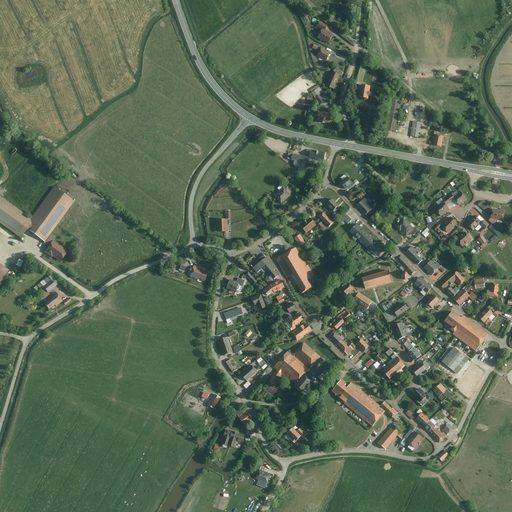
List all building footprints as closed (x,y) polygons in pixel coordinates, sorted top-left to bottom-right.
[(328,27),(320,24),(317,29),(322,31),(325,33),(328,27)] [(330,45),(333,37),(325,33),(322,31),(318,39),(330,45)] [(332,54),(321,48),(316,57),(321,60),(322,58),(328,61),(332,54)] [(336,73),(334,72),(327,85),(335,90),(338,84),(336,83),(342,71),(338,69),(336,73)] [(371,99),(373,87),(362,85),(360,97),(371,99)] [(330,104),(319,86),(311,92),(323,110),(330,104)] [(397,132),(402,102),(391,100),(386,130),(397,132)] [(334,123),(335,113),(320,112),(319,122),(334,123)] [(420,139),(423,123),(413,122),(410,137),(420,139)] [(445,136),(435,135),(434,145),(444,147),(445,136)] [(327,154),(312,152),(312,158),(311,164),(326,166),(327,154)] [(312,158),(294,155),(293,161),(311,164),(312,158)] [(352,184),(347,178),(340,184),(345,190),(351,186),(352,184)] [(361,184),(357,180),(352,184),(351,186),(355,190),(361,184)] [(51,234),(75,201),(54,187),(31,219),(27,216),(29,214),(26,212),(24,214),(0,196),(0,223),(21,238),(27,229),(45,242),(44,243),(49,247),(46,251),(45,252),(52,258),(53,257),(61,262),(69,252),(54,241),(56,237),(51,234)] [(292,196),(285,188),(275,197),(282,205),(292,196)] [(468,200),(463,193),(458,196),(456,193),(449,197),(453,203),(456,201),(458,206),(468,200)] [(442,216),(451,211),(448,206),(453,203),(449,197),(443,200),(445,204),(438,209),(442,216)] [(365,198),(357,206),(366,215),(377,205),(372,201),(370,203),(365,198)] [(339,206),(332,199),(327,204),(333,211),(339,206)] [(492,209),(490,223),(496,225),(497,222),(502,223),(502,221),(503,221),(505,210),(500,209),(500,210),(492,209)] [(333,223),(322,212),(318,216),(329,227),(333,223)] [(347,212),(342,217),(349,224),(353,219),(347,212)] [(474,216),(466,224),(473,231),(475,230),(476,231),(477,230),(478,231),(482,228),(485,230),(489,234),(493,229),(489,225),(485,220),(484,221),(480,216),(477,218),(476,218),(474,216)] [(452,231),(451,231),(457,224),(450,217),(445,222),(444,222),(440,226),(438,224),(436,221),(427,226),(432,230),(433,229),(440,235),(442,233),(445,235),(447,233),(449,234),(452,231)] [(300,226),(306,234),(316,225),(309,218),(300,226)] [(415,229),(405,218),(395,227),(400,233),(402,231),(407,236),(415,229)] [(227,232),(226,220),(216,220),(217,232),(227,232)] [(385,251),(357,224),(349,232),(375,256),(377,255),(379,257),(385,251)] [(499,229),(497,228),(494,230),(500,237),(507,231),(502,226),(499,229)] [(429,232),(431,230),(428,227),(422,233),(427,238),(431,234),(429,232)] [(456,239),(462,247),(471,241),(474,239),(469,233),(467,235),(465,232),(456,239)] [(494,234),(488,238),(492,242),(497,238),(494,234)] [(294,238),(299,246),(305,243),(300,235),(294,238)] [(13,250),(17,245),(9,239),(5,245),(13,250)] [(416,250),(413,247),(406,253),(421,268),(428,262),(420,254),(422,252),(418,248),(416,250)] [(286,279),(288,277),(294,286),(296,285),(301,294),(304,293),(309,290),(312,288),(307,279),(313,275),(308,265),(306,266),(296,248),(275,260),(286,279)] [(415,270),(401,255),(395,261),(401,269),(404,266),(412,273),(415,270)] [(276,269),(267,259),(258,266),(262,271),(265,270),(274,281),(280,277),(276,269)] [(436,265),(433,262),(426,268),(433,275),(441,267),(438,264),(436,265)] [(0,282),(0,283),(9,270),(0,263),(0,282)] [(211,273),(195,267),(191,277),(208,283),(211,273)] [(466,282),(458,272),(442,285),(447,291),(457,282),(461,286),(466,282)] [(259,283),(249,273),(247,275),(256,285),(259,283)] [(388,273),(362,280),(364,289),(390,282),(388,273)] [(41,283),(38,286),(41,290),(44,287),(48,293),(57,287),(56,286),(60,283),(53,274),(49,277),(48,277),(40,283),(41,283)] [(433,291),(420,279),(414,286),(427,297),(433,291)] [(486,288),(485,279),(474,281),(476,290),(486,288)] [(238,283),(231,281),(228,289),(238,292),(241,285),(238,283)] [(285,289),(281,281),(272,286),(275,291),(276,293),(285,289)] [(342,289),(347,295),(354,290),(349,284),(342,289)] [(499,298),(501,285),(495,284),(494,292),(488,291),(487,296),(499,298)] [(405,297),(413,289),(408,285),(401,294),(405,297)] [(272,286),(265,292),(270,295),(275,291),(272,286)] [(458,295),(452,287),(447,291),(453,299),(458,295)] [(453,299),(460,306),(470,297),(463,290),(458,295),(453,299)] [(44,303),(49,310),(55,305),(56,306),(63,301),(56,292),(49,297),(50,299),(44,303)] [(358,294),(354,300),(367,309),(371,303),(358,294)] [(268,308),(263,295),(253,299),(256,308),(262,306),(264,310),(268,308)] [(441,302),(434,296),(427,304),(433,310),(441,302)] [(386,311),(392,307),(389,302),(383,306),(386,311)] [(403,304),(393,311),(398,318),(408,311),(403,304)] [(297,310),(293,305),(288,309),(292,314),(297,310)] [(478,318),(484,324),(493,314),(487,309),(478,318)] [(234,311),(225,314),(228,321),(237,318),(234,311)] [(454,333),(453,335),(475,352),(487,336),(464,318),(461,318),(453,313),(445,322),(452,328),(451,330),(454,333)] [(304,322),(300,315),(289,322),(293,328),(291,329),(293,331),(298,327),(297,326),(304,322)] [(333,325),(337,330),(344,323),(340,318),(333,325)] [(311,331),(306,324),(294,334),(299,341),(311,331)] [(404,324),(394,327),(398,341),(412,337),(411,333),(407,334),(404,324)] [(342,340),(334,333),(329,338),(337,345),(342,340)] [(232,353),(228,338),(218,341),(223,356),(232,353)] [(410,339),(404,343),(410,351),(416,346),(410,339)] [(342,340),(337,345),(345,353),(349,348),(342,340)] [(369,347),(362,340),(356,345),(364,352),(369,347)] [(293,356),(288,352),(274,368),(277,370),(267,384),(273,388),(282,375),(295,386),(293,388),(303,396),(314,384),(304,377),(321,357),(304,343),(293,356)] [(471,358),(455,346),(438,367),(450,376),(453,371),(458,375),(463,369),(459,366),(463,361),(466,364),(471,358)] [(415,350),(406,357),(411,363),(420,357),(415,350)] [(376,358),(381,363),(385,359),(380,354),(376,358)] [(257,361),(265,369),(269,366),(261,357),(257,361)] [(240,368),(233,358),(225,364),(232,373),(240,368)] [(405,366),(398,358),(390,365),(398,373),(405,366)] [(429,368),(423,360),(417,363),(419,367),(412,371),(416,377),(429,368)] [(390,365),(382,372),(389,380),(398,373),(390,365)] [(247,382),(257,372),(251,366),(241,376),(247,382)] [(380,406),(351,384),(347,390),(344,388),(346,385),(341,381),(332,393),(336,395),(335,397),(344,404),(344,405),(372,427),(385,412),(379,407),(380,406)] [(455,395),(441,383),(434,392),(444,401),(448,397),(451,400),(455,395)] [(427,396),(419,389),(412,396),(420,403),(427,396)] [(222,399),(216,396),(209,407),(215,410),(222,399)] [(392,410),(385,402),(380,407),(392,419),(398,413),(393,409),(392,410)] [(242,408),(236,412),(245,426),(255,420),(249,413),(246,415),(242,408)] [(417,418),(409,411),(407,414),(415,420),(417,418)] [(431,421),(422,414),(416,420),(426,428),(431,421)] [(295,428),(289,435),(299,443),(311,430),(304,424),(299,431),(295,428)] [(449,434),(454,428),(449,424),(444,429),(449,434)] [(393,426),(378,444),(385,450),(400,432),(393,426)] [(447,437),(437,428),(431,434),(441,444),(447,437)] [(226,437),(224,444),(231,446),(234,431),(225,429),(223,436),(226,437)] [(245,443),(248,434),(234,431),(231,446),(237,448),(238,441),(245,443)] [(423,437),(416,431),(413,435),(410,433),(402,441),(413,450),(423,437)] [(282,451),(290,440),(287,437),(283,442),(280,440),(276,447),(282,451)] [(438,457),(442,461),(448,455),(444,451),(438,457)] [(268,484),(272,476),(261,471),(257,479),(268,484)]
